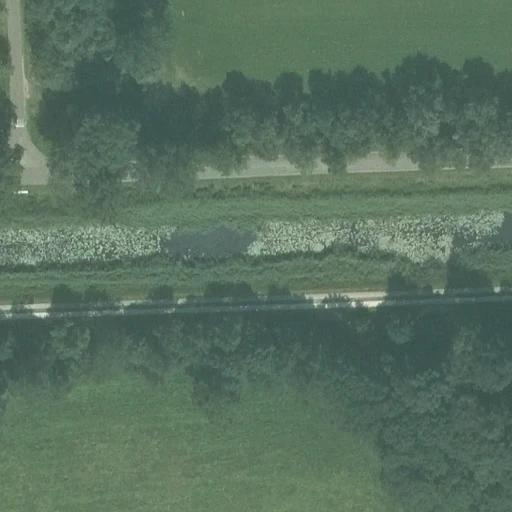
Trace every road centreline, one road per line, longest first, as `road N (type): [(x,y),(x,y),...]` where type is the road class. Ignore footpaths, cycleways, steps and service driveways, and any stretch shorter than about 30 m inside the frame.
road 1 (unclassified): [(30,177),(511,161)]
road 2 (track): [(471,511),(327,301)]
road 3 (unclassified): [(30,177),(14,0)]
